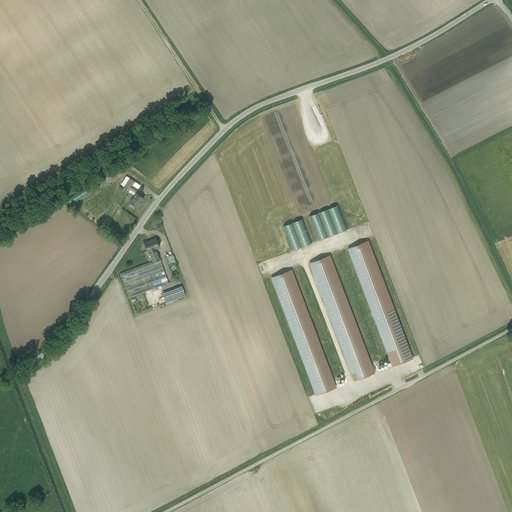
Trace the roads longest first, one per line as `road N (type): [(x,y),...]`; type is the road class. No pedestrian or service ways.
road 1 (unclassified): [(0,380),(69,328),(158,198),(239,117),(385,60),(491,0)]
road 2 (track): [(166,511),(511,329)]
road 3 (track): [(223,130),(137,0)]
